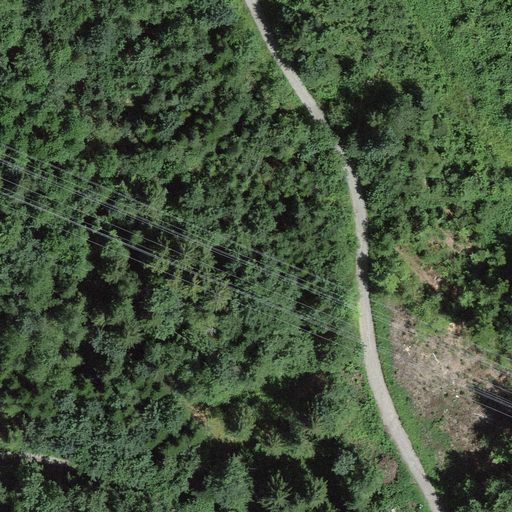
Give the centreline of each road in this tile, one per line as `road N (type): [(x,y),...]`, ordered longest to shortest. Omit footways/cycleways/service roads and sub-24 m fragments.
road 1 (track): [(442,511),(381,383),(356,211),(245,0)]
road 2 (track): [(0,460),(46,459),(138,493),(166,511)]
